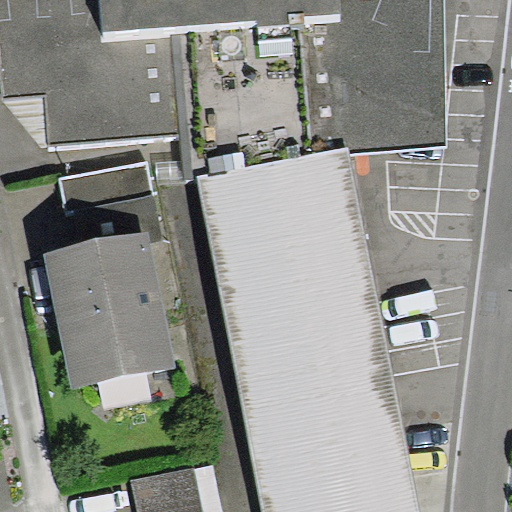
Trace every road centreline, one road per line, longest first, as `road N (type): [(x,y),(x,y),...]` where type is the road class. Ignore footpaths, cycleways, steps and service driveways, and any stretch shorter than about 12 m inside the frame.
road 1 (residential): [(511,171),(476,511)]
road 2 (residential): [(0,260),(46,511)]
